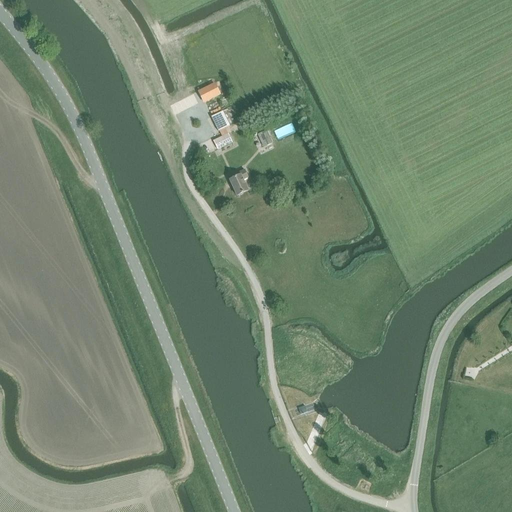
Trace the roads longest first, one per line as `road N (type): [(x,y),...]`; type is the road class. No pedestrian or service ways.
road 1 (tertiary): [(231,511),(70,109),(0,9)]
road 2 (unclassified): [(412,511),(439,344),(469,300),(511,272)]
